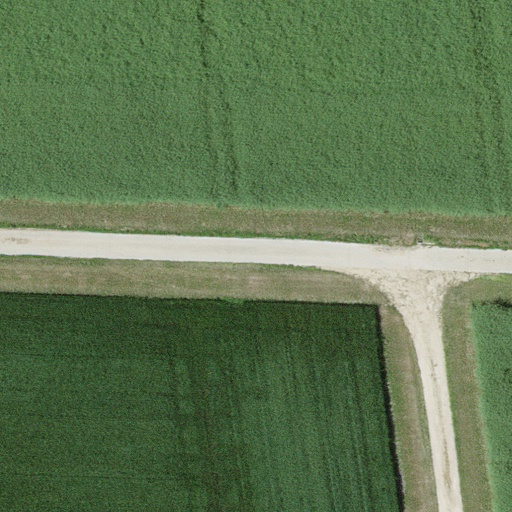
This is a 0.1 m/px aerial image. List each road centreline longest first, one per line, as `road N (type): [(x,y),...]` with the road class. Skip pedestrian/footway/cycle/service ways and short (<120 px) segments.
road 1 (track): [(511,260),(0,241)]
road 2 (track): [(416,257),(450,511)]
